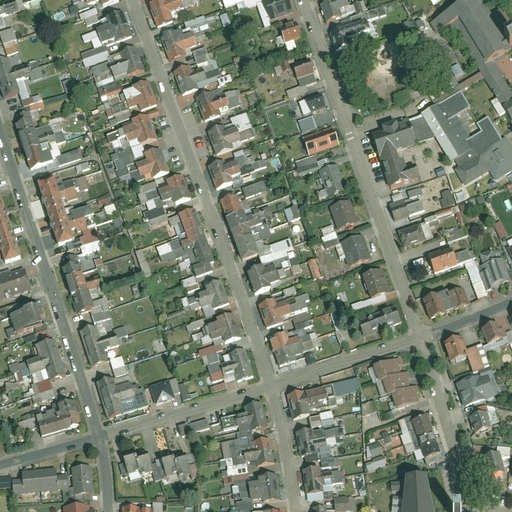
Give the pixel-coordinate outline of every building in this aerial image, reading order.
[(118,5),(116,0),(86,0),(88,7),(101,3),(103,10),(118,5)] [(164,0),(155,0),(147,3),(155,29),(174,23),(171,16),(181,13),(177,0),(166,4),(164,0)] [(292,13),(286,0),(273,0),(264,4),(271,22),(292,13)] [(346,0),(336,0),(320,6),(327,23),(341,18),(339,13),(350,8),(346,0)] [(478,0),(473,0),(432,24),(439,38),(454,29),(495,100),(490,103),(496,113),(477,125),(490,146),(511,133),(511,94),(494,63),(510,53),(509,51),(511,49),(511,37),(504,42),(484,8),(490,4),(488,0),(479,0),(479,1),(478,0)] [(354,14),(364,13),(363,2),(353,3),(354,14)] [(0,19),(18,13),(15,3),(0,7),(0,19)] [(93,10),(78,15),(80,22),(85,20),(86,24),(97,21),(93,10)] [(376,10),(365,12),(367,21),(377,19),(376,10)] [(131,40),(123,14),(106,20),(108,27),(98,30),(101,42),(114,38),(116,45),(131,40)] [(368,33),(364,22),(329,34),(336,52),(350,48),(348,40),(368,33)] [(302,40),(296,24),(280,29),(286,46),(302,40)] [(260,45),(272,41),(269,30),(257,34),(260,45)] [(178,33),(161,39),(170,65),(188,59),(186,52),(196,49),(192,36),(181,40),(178,33)] [(145,73),(137,48),(119,53),(122,60),(111,64),(115,75),(128,71),(130,78),(145,73)] [(9,60),(0,62),(0,88),(4,100),(20,95),(16,84),(33,79),(28,65),(12,71),(9,60)] [(314,76),(309,61),(292,67),(297,82),(314,76)] [(191,67),(173,73),(182,99),(200,93),(198,86),(208,83),(204,71),(193,74),(191,67)] [(454,80),(462,75),(457,67),(421,87),(431,105),(441,99),(439,96),(457,86),(454,80)] [(452,95),(480,79),(478,74),(449,90),(452,95)] [(218,88),(230,83),(228,76),(215,81),(218,88)] [(158,108),(150,82),(132,88),(135,95),(124,98),(128,110),(141,106),(143,112),(158,108)] [(214,94),(197,99),(206,125),(224,119),(222,112),(232,109),(228,97),(217,100),(214,94)] [(325,110),(320,96),(307,101),(312,115),(325,110)] [(436,140),(466,189),(490,174),(480,156),(448,103),(423,118),(409,125),(416,148),(436,140)] [(157,143),(149,117),(132,123),(134,130),(123,133),(127,145),(140,141),(142,147),(157,143)] [(310,117),(296,122),(300,134),(314,129),(310,117)] [(33,121),(15,126),(29,172),(53,165),(47,144),(41,146),(33,121)] [(409,125),(372,137),(389,191),(421,181),(417,165),(405,169),(400,153),(416,148),(409,125)] [(225,128),(208,134),(217,160),(235,154),(233,147),(243,143),(239,131),(228,135),(225,128)] [(339,147),(333,129),(303,139),(309,158),(339,147)] [(511,151),(506,141),(480,156),(490,174),(496,183),(511,173),(511,151)] [(170,177),(162,151),(145,157),(147,164),(136,167),(140,179),(153,175),(155,182),(170,177)] [(297,177),(317,172),(313,158),(293,163),(297,177)] [(315,164),(316,170),(328,167),(326,161),(315,164)] [(87,163),(74,167),(76,174),(89,170),(87,163)] [(226,163),(208,169),(217,195),(235,189),(233,182),(243,178),(239,166),(228,170),(226,163)] [(346,193),(338,168),(320,174),(328,199),(346,193)] [(194,203),(186,178),(169,183),(171,190),(160,194),(164,205),(177,201),(179,208),(194,203)] [(52,181),(37,186),(42,202),(58,196),(52,181)] [(244,200),(266,192),(262,182),(240,190),(244,200)] [(406,193),(408,200),(419,197),(417,190),(406,193)] [(442,210),(454,205),(449,191),(439,194),(441,200),(439,201),(442,210)] [(58,196),(42,202),(45,210),(48,217),(64,211),(58,196)] [(20,259),(1,198),(0,197),(0,257),(2,257),(4,264),(20,259)] [(238,197),(221,203),(242,265),(260,259),(250,232),(257,230),(253,219),(246,221),(238,197)] [(404,203),(390,208),(395,223),(410,218),(404,203)] [(357,225),(350,204),(330,210),(337,232),(357,225)] [(113,205),(102,209),(106,220),(117,217),(113,205)] [(294,207),(282,212),(287,224),(298,220),(294,207)] [(215,261),(197,210),(180,216),(190,241),(182,244),(186,255),(194,252),(199,267),(215,261)] [(64,211),(48,217),(54,232),(69,227),(64,211)] [(112,230),(120,226),(117,220),(109,223),(112,230)] [(492,226),(499,240),(506,237),(499,223),(492,226)] [(420,226),(398,233),(404,251),(426,244),(420,226)] [(69,227),(54,232),(59,248),(75,242),(69,227)] [(323,250),(336,247),(332,227),(319,230),(323,250)] [(463,239),(460,229),(444,234),(447,244),(463,239)] [(77,240),(81,246),(77,249),(82,257),(93,251),(85,235),(77,240)] [(371,261),(362,237),(341,245),(350,269),(371,261)] [(133,254),(141,274),(147,272),(139,251),(133,254)] [(442,252),(427,257),(434,278),(473,265),(469,252),(454,257),(452,252),(442,255),(442,252)] [(511,282),(504,260),(496,263),(493,252),(491,253),(477,257),(482,274),(489,272),(494,287),(511,282)] [(281,266),(283,269),(284,268),(289,277),(300,272),(293,259),(281,266)] [(80,266),(62,271),(76,317),(94,312),(80,266)] [(263,266),(245,272),(254,298),(272,292),(270,285),(280,282),(276,269),(265,273),(263,266)] [(0,302),(32,292),(25,271),(0,279),(0,302)] [(392,294),(383,271),(363,278),(372,301),(378,299),(392,294)] [(179,283),(181,290),(195,286),(193,279),(179,283)] [(229,308),(221,282),(204,288),(206,295),(196,298),(199,310),(212,306),(214,313),(229,308)] [(283,299),(296,294),(293,288),(281,293),(283,299)] [(464,291),(448,297),(454,313),(470,308),(464,291)] [(439,297),(423,302),(430,322),(446,317),(439,297)] [(274,300),(257,306),(266,332),(284,326),(281,319),(292,316),(287,304),(277,307),(274,300)] [(44,319),(41,308),(23,313),(23,316),(11,319),(15,335),(43,328),(40,320),(44,319)] [(374,317),(357,324),(362,339),(401,325),(395,309),(374,317)] [(243,342),(235,316),(217,322),(220,329),(209,332),(213,344),(226,340),(228,347),(243,342)] [(184,327),(187,334),(203,327),(201,321),(184,327)] [(498,325),(482,331),(487,346),(507,339),(504,330),(500,331),(498,325)] [(98,329),(79,335),(91,370),(109,364),(106,354),(120,349),(115,334),(101,339),(98,329)] [(287,336),(270,342),(279,368),(297,362),(295,355),(305,352),(301,339),(290,343),(287,336)] [(462,339),(443,345),(449,364),(468,358),(462,339)] [(67,377),(54,342),(36,349),(39,359),(27,363),(32,377),(45,372),(49,383),(67,377)] [(253,378),(245,352),(228,358),(230,365),(219,368),(223,380),(236,376),(238,383),(253,378)] [(399,360),(373,369),(378,385),(382,383),(387,399),(392,398),(396,412),(419,404),(417,397),(420,396),(417,387),(410,389),(407,381),(411,379),(409,373),(401,375),(398,367),(401,366),(399,360)] [(480,378),(456,386),(464,409),(495,399),(488,379),(481,381),(480,378)] [(114,380),(97,385),(107,421),(125,416),(121,404),(134,400),(130,387),(117,391),(114,380)] [(169,383),(150,389),(156,408),(174,402),(169,383)] [(210,388),(211,394),(224,390),(222,384),(210,388)] [(323,390),(288,398),(293,422),(310,418),(308,410),(327,406),(323,390)] [(38,426),(42,441),(82,430),(74,402),(57,407),(61,420),(38,426)] [(361,417),(372,415),(370,404),(359,405),(361,417)] [(268,429),(262,405),(245,409),(247,416),(237,418),(240,430),(249,428),(250,433),(268,429)] [(486,415),(470,421),(475,436),(492,431),(486,415)] [(441,456),(428,419),(413,424),(426,462),(441,456)] [(182,440),(191,437),(188,427),(179,430),(182,440)] [(314,432),(296,435),(300,459),(318,456),(317,450),(327,448),(324,434),(314,436),(314,432)] [(382,440),(385,445),(392,442),(389,437),(382,440)] [(257,468),(273,466),(269,441),(253,443),(254,450),(244,452),(245,464),(256,463),(257,468)] [(368,459),(382,454),(378,443),(364,449),(368,459)] [(504,476),(498,456),(482,460),(487,480),(504,476)] [(382,458),(363,465),(367,474),(386,466),(382,458)] [(135,460),(123,464),(128,479),(141,475),(142,479),(153,475),(156,483),(178,476),(179,479),(191,475),(187,462),(175,466),(174,461),(151,468),(148,461),(136,465),(135,460)] [(74,497),(93,496),(91,469),(73,470),(74,497)] [(303,473),(306,497),(324,494),(323,489),(333,487),(331,474),(321,476),(320,470),(303,473)] [(68,492),(67,478),(57,479),(56,471),(22,474),(23,481),(13,482),(14,501),(24,500),(24,495),(68,492)] [(262,505),(281,502),(277,476),(259,479),(259,485),(249,486),(252,505),(262,503),(262,505)] [(432,511),(425,481),(409,482),(404,511),(432,511)]
